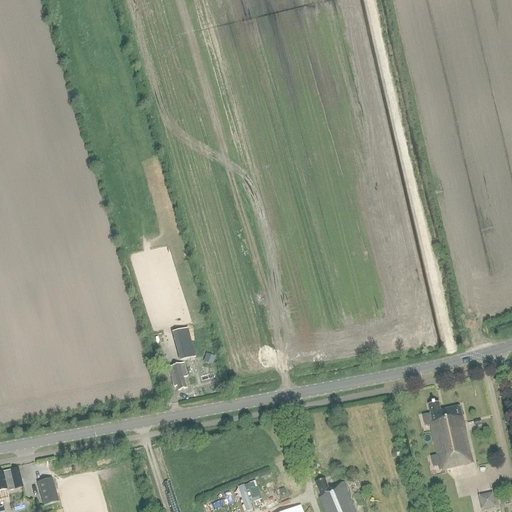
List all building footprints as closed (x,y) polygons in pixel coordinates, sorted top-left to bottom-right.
[(173,333),(181,362),(195,358),(187,329),(173,333)] [(212,365),(215,357),(207,354),(203,362),(212,365)] [(186,377),(183,364),(168,368),(174,388),(177,387),(178,392),(186,389),(183,378),(186,377)] [(430,414),(422,416),(425,426),(429,425),(436,456),(431,457),(433,467),(439,466),(440,471),(472,464),(459,408),(440,412),(438,403),(428,406),(430,414)] [(6,493),(22,489),(17,469),(2,473),(0,473),(0,492),(6,491),(6,493)] [(36,483),(43,507),(57,503),(51,479),(36,483)] [(319,499),(324,511),(355,511),(347,492),(349,492),(345,483),(329,489),(326,481),(316,485),(322,498),(319,499)] [(480,510),(498,508),(496,493),(478,495),(480,510)]
